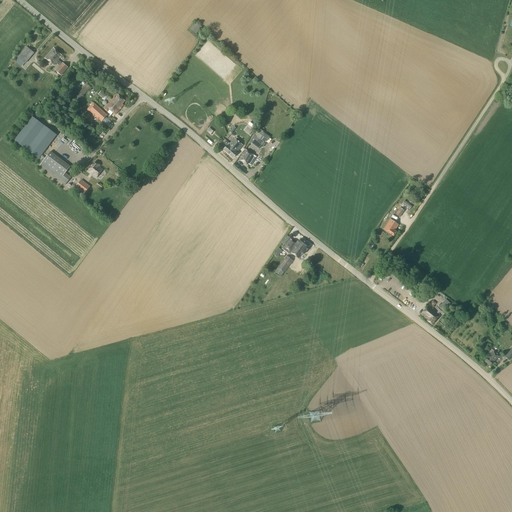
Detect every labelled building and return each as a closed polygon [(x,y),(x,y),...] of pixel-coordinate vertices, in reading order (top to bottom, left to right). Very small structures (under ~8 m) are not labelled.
[(196,22),(190,29),(196,34),(202,27),(196,22)] [(25,64),(34,53),(26,47),(17,57),(25,64)] [(59,66),(62,63),(58,60),(62,56),(53,49),(45,58),(54,66),(57,62),(57,63),(57,64),(59,66)] [(59,66),(55,71),(61,76),(68,68),(62,63),(59,66)] [(80,92),(80,93),(84,96),(91,87),(87,84),(80,92)] [(80,93),(75,98),(79,101),(84,96),(80,93)] [(113,98),(112,100),(116,104),(115,105),(116,106),(116,107),(117,108),(117,107),(119,109),(118,110),(119,111),(123,106),(122,105),(125,101),(118,95),(115,99),(113,98)] [(115,115),(119,111),(118,110),(119,109),(117,107),(117,108),(116,107),(116,106),(115,105),(116,104),(112,100),(104,109),(108,112),(109,110),(115,115)] [(102,121),(105,117),(107,115),(93,103),(88,109),(102,121)] [(266,123),(267,123),(270,116),(272,116),(273,113),(271,112),(271,111),(265,109),(261,121),(262,121),(262,122),(263,122),(264,122),(265,122),(266,123)] [(57,135),(32,117),(14,141),(39,159),(57,135)] [(105,117),(102,121),(108,126),(109,124),(111,126),(113,124),(105,117)] [(229,154),(233,158),(237,154),(236,153),(243,146),(238,142),(234,138),(228,146),(227,145),(224,150),(229,154)] [(72,139),(68,144),(73,147),(76,142),(72,139)] [(249,143),(251,144),(251,145),(258,150),(261,145),(254,139),(254,140),(252,139),(249,143)] [(254,156),(245,150),(239,160),(248,166),(254,156)] [(50,152),(39,166),(65,186),(71,178),(65,173),(70,168),(50,152)] [(88,171),(96,178),(103,170),(99,167),(100,166),(95,162),(88,171)] [(81,180),(75,187),(73,190),(82,197),(85,194),(90,187),(81,180)] [(406,201),(400,208),(395,214),(399,218),(410,205),(406,201)] [(397,232),(395,231),(398,225),(390,220),(384,229),(393,236),(397,232)] [(289,255),(291,252),(295,247),(295,248),(297,246),(299,247),(301,244),(298,242),(297,241),(296,244),(290,239),(287,242),(284,240),(282,243),(285,245),(282,249),(289,255)] [(301,239),(298,242),(301,244),(299,247),(297,246),(295,248),(295,247),(291,252),(299,259),(301,255),(302,254),(303,255),(310,246),(301,239)] [(277,268),(274,272),(281,277),(284,273),(293,261),(286,256),(277,268)] [(271,291),(276,282),(272,280),(267,289),(271,291)] [(425,304),(422,298),(417,301),(420,307),(425,304)] [(443,315),(452,305),(446,299),(436,310),(438,311),(437,312),(428,306),(421,315),(427,320),(427,321),(432,325),(439,317),(438,317),(440,315),(439,314),(440,313),(443,315)] [(502,354),(499,350),(496,353),(494,351),(492,354),(489,352),(486,355),(489,357),(485,362),(490,366),(499,356),(500,357),(502,354)]
